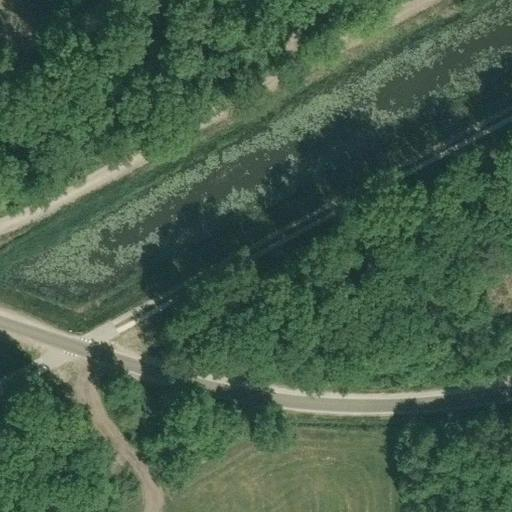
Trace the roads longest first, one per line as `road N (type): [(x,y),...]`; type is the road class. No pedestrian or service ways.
road 1 (track): [(511,126),(0,401)]
road 2 (unclassified): [(511,394),(445,407),(274,398),(0,323)]
road 3 (track): [(419,0),(0,224)]
